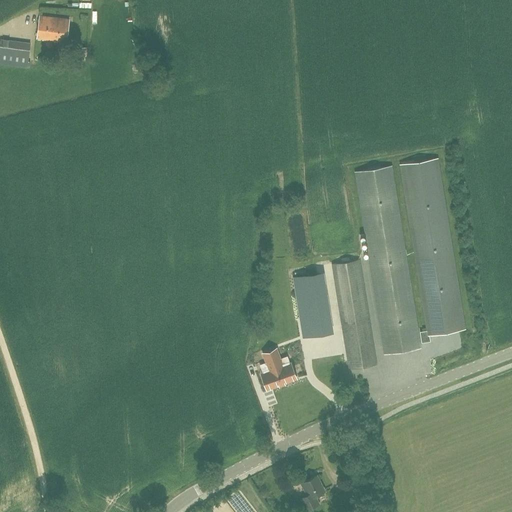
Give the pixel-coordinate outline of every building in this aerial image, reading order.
[(67,42),(69,20),(40,16),(37,38),(67,42)] [(1,39),(0,44),(0,61),(28,65),(31,43),(1,39)] [(437,158),(426,159),(414,161),(401,164),(429,330),(421,331),(423,342),(431,340),(430,334),(465,328),(437,158)] [(356,171),(386,352),(421,346),(391,166),(356,171)] [(332,264),(350,368),(377,364),(360,259),(332,264)] [(301,325),(303,337),(315,335),(327,333),(323,313),(300,317),(301,325)] [(262,377),(268,393),(279,389),(286,387),(297,383),(296,377),(294,372),(292,367),(291,367),(290,365),(283,368),(281,362),(277,352),(264,357),(267,366),(270,373),(264,375),(264,377),(262,377)] [(306,387),(280,394),(290,430),(316,422),(306,387)] [(136,417),(145,432),(152,427),(143,413),(136,417)] [(197,416),(151,439),(166,466),(211,443),(197,416)] [(125,422),(101,435),(131,491),(138,487),(109,435),(120,429),(128,442),(134,438),(125,422)] [(315,495),(325,491),(317,475),(303,483),(306,489),(305,490),(308,496),(301,499),(307,510),(319,504),(315,495)]
